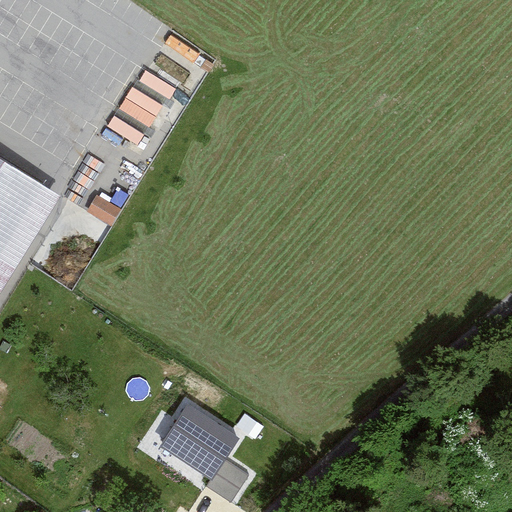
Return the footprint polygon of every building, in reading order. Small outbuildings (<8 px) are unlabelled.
[(140,66),(112,126),(146,141),(173,81),(140,66)] [(0,294),(62,192),(0,154),(0,294)] [(120,208),(97,197),(90,213),(112,224),(120,208)] [(188,401),(161,442),(212,476),(224,457),(239,436),(188,401)] [(224,457),(212,476),(207,485),(232,500),(249,474),(224,457)]
